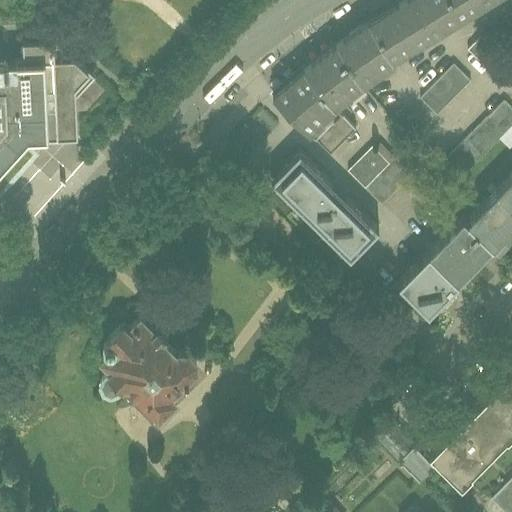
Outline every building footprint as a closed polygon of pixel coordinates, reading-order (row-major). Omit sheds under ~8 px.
[(444,0),(406,0),(369,23),(398,65),(461,25),(444,0)] [(444,0),(461,25),(501,0),(444,0)] [(369,23),(335,46),(368,86),(398,65),(369,23)] [(483,29),(466,47),(484,64),(501,45),(483,29)] [(0,164),(26,135),(78,135),(76,87),(90,72),(76,57),(56,57),(56,38),(23,39),(23,57),(0,56),(0,164)] [(335,46),(304,72),(337,111),(368,86),(335,46)] [(452,62),(420,96),(436,112),(469,78),(452,62)] [(304,72),(276,97),(311,134),(313,133),(337,111),(304,72)] [(511,117),(511,108),(501,98),(450,150),(466,165),(511,117)] [(353,129),(337,111),(313,133),(331,150),(353,129)] [(388,160),(365,185),(381,200),(431,146),(415,131),(388,160)] [(370,142),(347,166),(365,185),(388,160),(370,142)] [(377,231),(300,155),(275,180),(352,256),(377,231)] [(511,179),(464,227),(489,251),(511,227),(511,179)] [(464,227),(434,258),(459,282),(489,251),(464,227)] [(459,282),(434,258),(405,288),(430,313),(459,282)] [(184,344),(177,347),(164,335),(167,332),(156,321),(153,324),(138,310),(127,321),(122,316),(110,328),(116,333),(104,345),(108,349),(96,361),(109,373),(100,376),(96,384),(100,392),(108,396),(116,393),(125,401),(133,393),(157,416),(178,393),(175,390),(189,376),(184,371),(194,367),(198,357),(193,348),(184,344)] [(511,429),(511,361),(435,442),(469,474),(511,429)] [(387,406),(370,422),(413,467),(429,451),(387,406)] [(511,450),(483,479),(511,507),(511,450)]
